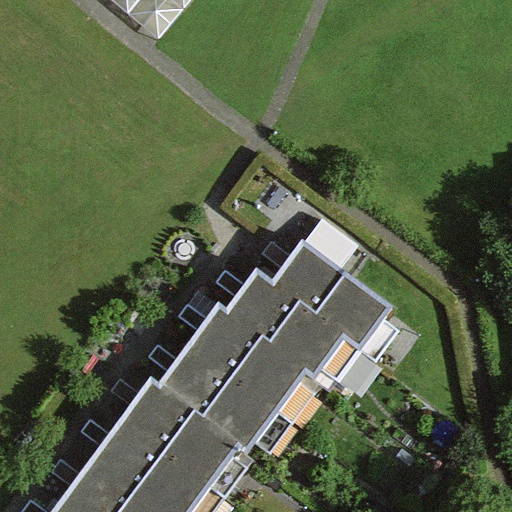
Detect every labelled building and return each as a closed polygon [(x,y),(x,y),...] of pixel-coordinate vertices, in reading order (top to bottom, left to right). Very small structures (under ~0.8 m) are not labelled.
[(305,253),(276,293),(344,342),(359,352),(388,313),(305,253)] [(315,382),(344,342),(276,293),(258,280),(229,320),(305,375),(315,382)] [(192,352),(277,413),(305,375),(229,320),(220,314),(192,352)] [(277,413),(192,352),(162,394),(239,450),(246,455),(277,413)] [(209,491),(239,450),(162,394),(150,386),(120,427),(209,491)] [(149,511),(193,511),(209,491),(120,427),(90,469),(149,511)] [(61,511),(149,511),(90,469),(59,510),(61,511)]
